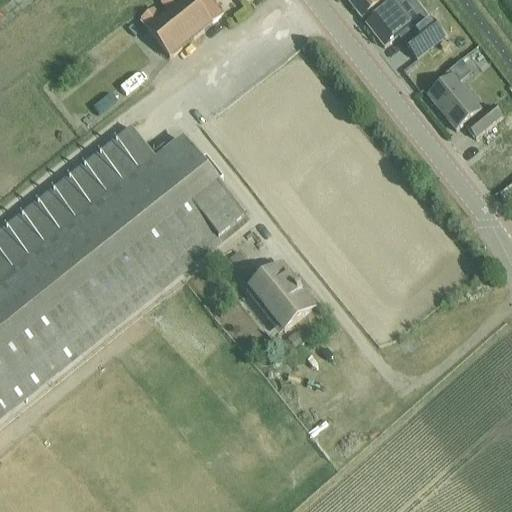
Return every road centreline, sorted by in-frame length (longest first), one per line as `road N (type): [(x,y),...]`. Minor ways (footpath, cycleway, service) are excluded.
road 1 (track): [(158,92),(392,382),(425,381),(511,305)]
road 2 (residential): [(275,0),(0,219)]
road 3 (secondary): [(511,268),(490,223),(313,0)]
